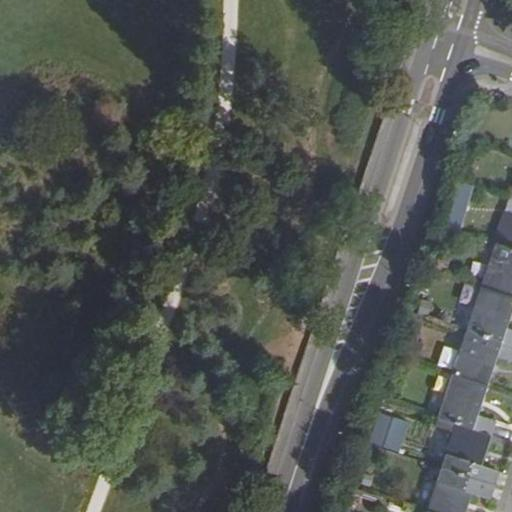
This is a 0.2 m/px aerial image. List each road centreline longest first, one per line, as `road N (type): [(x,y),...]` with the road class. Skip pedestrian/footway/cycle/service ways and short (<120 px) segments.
road 1 (track): [(93,511),(212,175),(231,0)]
road 2 (primary): [(305,442),(377,291),(458,59)]
road 3 (primary): [(423,57),(305,442)]
